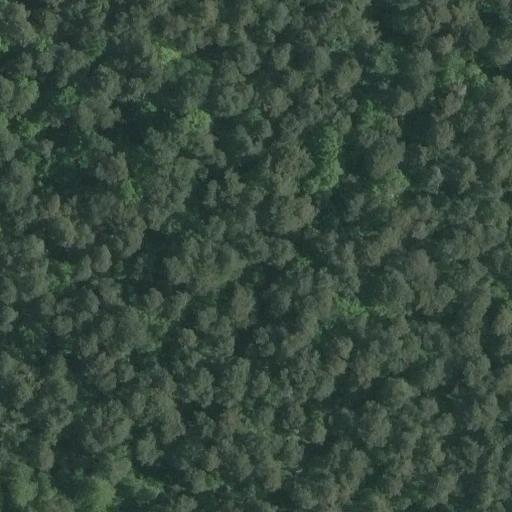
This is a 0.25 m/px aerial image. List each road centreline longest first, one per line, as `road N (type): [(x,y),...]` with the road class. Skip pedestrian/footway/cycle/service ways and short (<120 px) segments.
road 1 (track): [(123,508),(337,163)]
road 2 (track): [(337,163),(379,0)]
road 3 (track): [(123,508),(0,474)]
